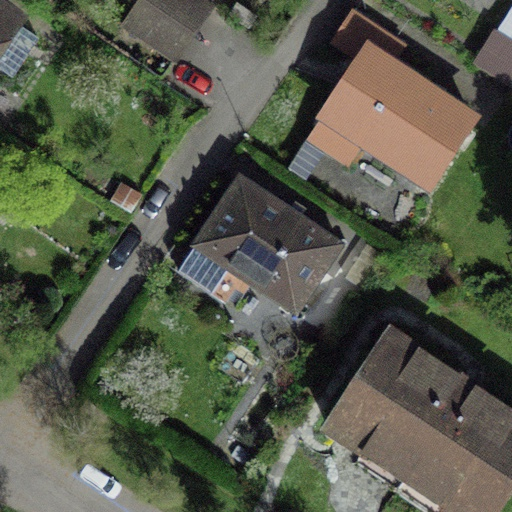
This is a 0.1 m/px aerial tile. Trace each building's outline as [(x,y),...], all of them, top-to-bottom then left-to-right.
[(0,0),(0,108),(52,24),(11,0),(0,0)] [(225,18),(198,0),(158,0),(132,37),(185,74),(225,18)] [(498,128),(389,57),(324,158),(356,178),(373,154),(448,202),(498,128)] [(359,254),(249,183),(195,270),(301,341),(359,254)] [(511,511),(511,403),(402,335),(338,445),(437,511),(511,511)]
